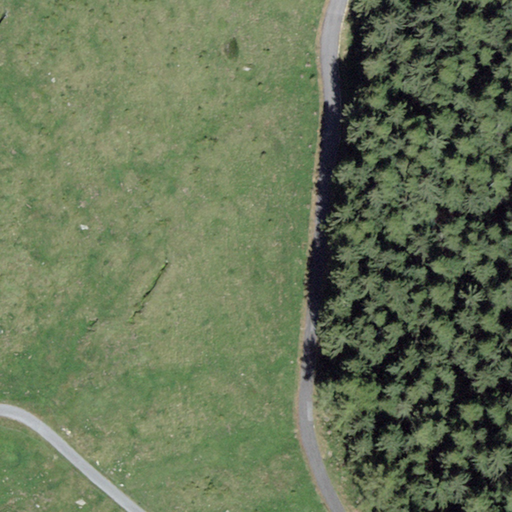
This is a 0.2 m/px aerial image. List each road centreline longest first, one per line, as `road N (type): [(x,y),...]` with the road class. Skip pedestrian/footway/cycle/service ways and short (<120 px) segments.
road 1 (unclassified): [(339,511),(307,420),(339,0)]
road 2 (track): [(138,511),(22,419),(0,418)]
